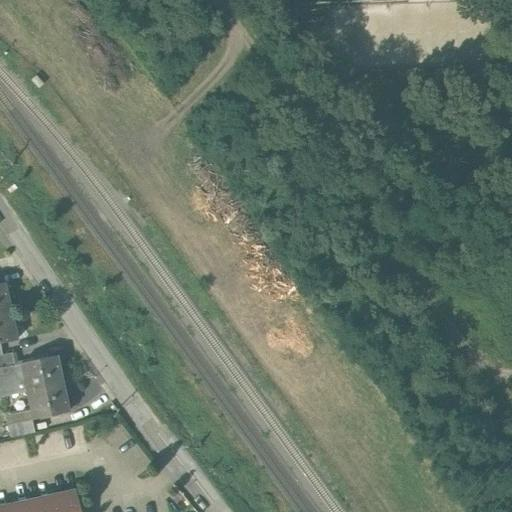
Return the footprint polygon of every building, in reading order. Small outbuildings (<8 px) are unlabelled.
[(4,285),(0,286),(0,315),(10,313),(4,285)] [(10,313),(0,315),(0,344),(16,341),(10,313)] [(1,357),(0,357),(0,369),(15,367),(12,355),(1,357)] [(15,367),(0,369),(0,399),(27,393),(62,385),(56,358),(15,367)] [(62,385),(27,393),(33,421),(68,413),(62,385)] [(30,421),(9,426),(11,438),(33,433),(30,421)] [(0,511),(82,511),(76,485),(0,501),(0,511)]
